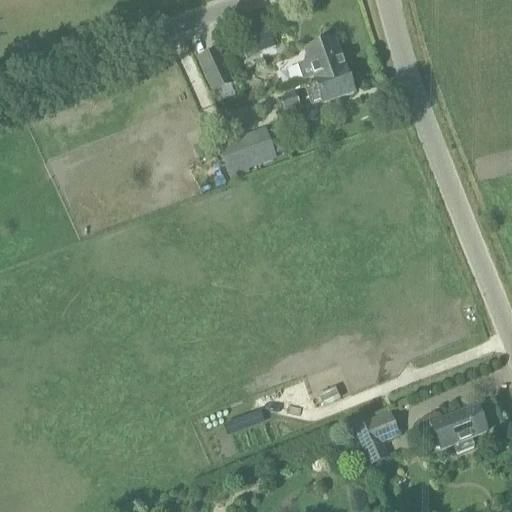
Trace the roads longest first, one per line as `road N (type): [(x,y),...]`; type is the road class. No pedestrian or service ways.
road 1 (unclassified): [(511,347),(408,80),(386,0)]
road 2 (unclassified): [(0,94),(256,0)]
